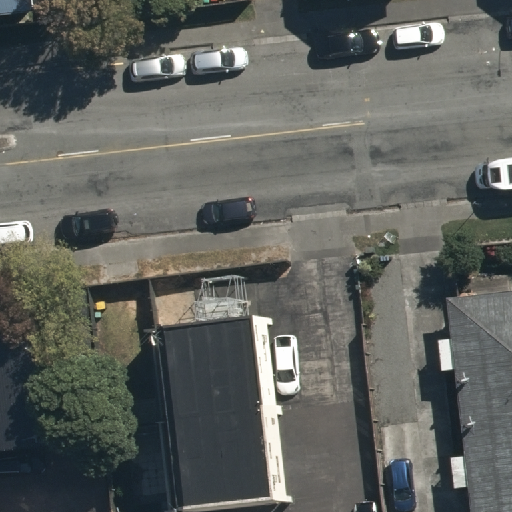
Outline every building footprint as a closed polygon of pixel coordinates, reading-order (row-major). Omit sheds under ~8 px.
[(0,0),(0,10),(40,6),(39,0),(0,0)] [(480,511),(511,511),(511,302),(458,308),(480,511)] [(45,321),(0,326),(0,441),(58,435),(45,321)] [(200,511),(298,511),(280,340),(183,350),(200,511)] [(67,511),(66,503),(0,510),(0,511),(67,511)]
